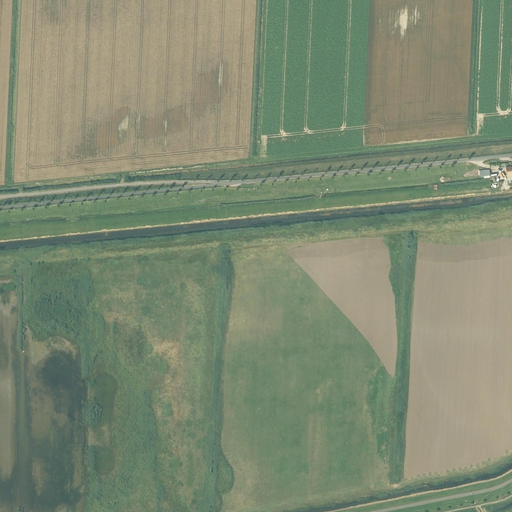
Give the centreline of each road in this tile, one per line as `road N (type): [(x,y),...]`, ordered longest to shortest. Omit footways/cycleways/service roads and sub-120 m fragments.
road 1 (unclassified): [(221,184),(511,155)]
road 2 (track): [(0,218),(282,191)]
road 3 (track): [(228,183),(282,191),(435,179),(474,159)]
road 4 (unclassified): [(0,206),(221,184)]
road 5 (unclassified): [(0,196),(221,184)]
